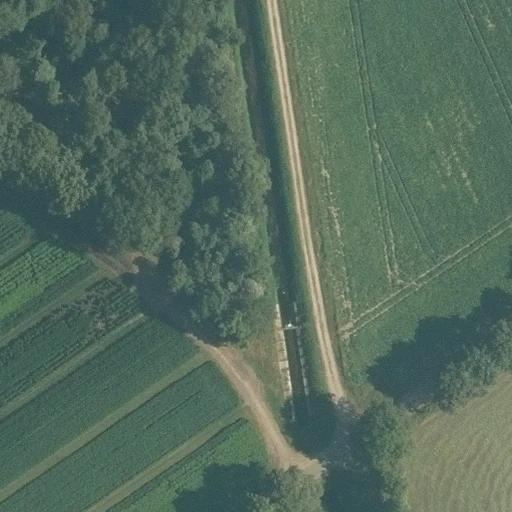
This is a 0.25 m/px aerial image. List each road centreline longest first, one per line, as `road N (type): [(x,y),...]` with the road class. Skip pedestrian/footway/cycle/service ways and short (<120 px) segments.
road 1 (track): [(378,511),(343,449),(271,0)]
road 2 (track): [(0,180),(168,302),(231,366),(303,478)]
road 3 (unclassified): [(254,511),(511,333)]
